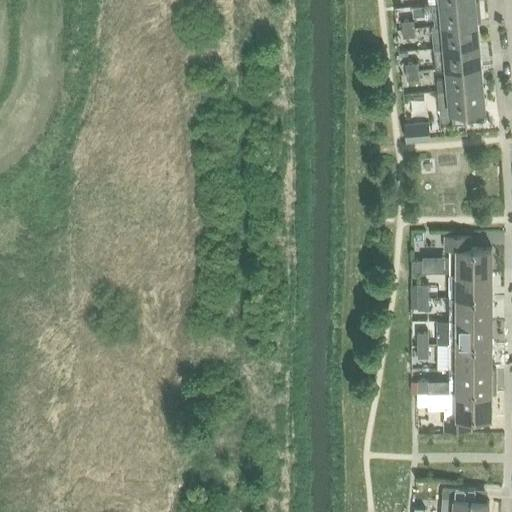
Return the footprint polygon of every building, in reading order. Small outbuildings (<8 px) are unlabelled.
[(440,3),(424,4),(425,16),(433,15),(434,25),(434,26),(476,22),(476,15),(479,14),(478,0),(474,0),(440,3)] [(402,29),(414,28),(413,19),(401,21),(402,29)] [(434,26),(434,25),(431,25),(433,47),(478,43),(476,22),(434,26)] [(414,28),(402,29),(402,37),(415,36),(414,28)] [(431,51),(431,39),(411,40),(411,51),(431,51)] [(433,47),(435,69),(446,68),(480,65),(478,43),(433,47)] [(406,72),(418,70),(417,62),(405,63),(406,72)] [(480,65),(446,68),(447,78),(436,79),(437,90),(482,87),(480,65)] [(419,79),(418,70),(406,72),(406,80),(419,79)] [(484,109),(482,87),(437,90),(440,125),(465,123),(464,111),(484,109)] [(406,140),(429,138),(427,122),(404,124),(406,140)] [(449,272),(491,272),(491,247),(470,247),(470,235),(444,235),(444,249),(449,249),(449,272)] [(422,260),(411,260),(411,273),(422,273),(422,260)] [(491,296),(491,272),(449,272),(449,296),(491,296)] [(417,284),(417,296),(428,296),(428,284),(417,284)] [(428,296),(417,296),(417,309),(428,309),(428,296)] [(491,296),(449,296),(449,320),(491,320),(491,296)] [(491,320),(449,320),(449,344),(491,344),(491,320)] [(417,345),(428,345),(428,332),(417,332),(417,345)] [(491,368),(491,344),(449,344),(449,368),(491,368)] [(428,345),(417,345),(417,357),(428,357),(428,345)] [(496,368),(491,368),(449,368),(449,392),(491,392),(496,392),(496,368)] [(417,393),(428,392),(428,380),(417,380),(417,393)] [(428,392),(417,393),(417,405),(428,405),(428,392)] [(491,392),(449,392),(428,392),(428,405),(428,408),(444,408),(444,429),(470,429),(470,417),(491,417),(491,392)] [(487,511),(489,501),(475,500),(476,488),(442,485),(440,511),(487,511)]
